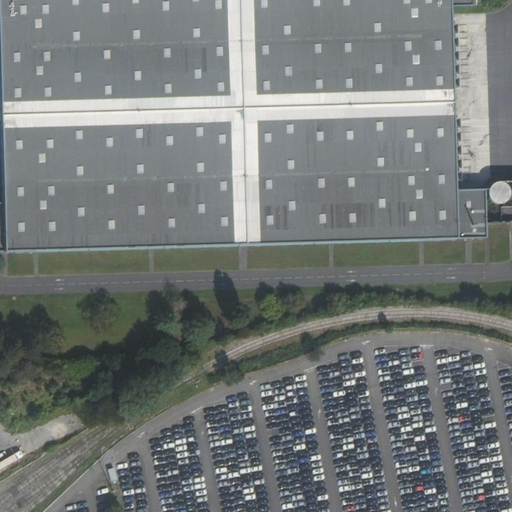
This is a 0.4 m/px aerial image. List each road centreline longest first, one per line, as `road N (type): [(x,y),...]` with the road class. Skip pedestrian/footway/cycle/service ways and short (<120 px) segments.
road 1 (unknown): [(429,340),(459,511)]
road 2 (unknown): [(374,343),(401,511)]
road 3 (unknown): [(263,378),(286,511)]
